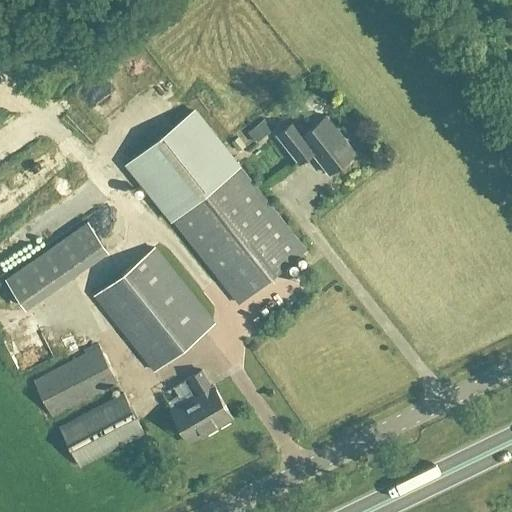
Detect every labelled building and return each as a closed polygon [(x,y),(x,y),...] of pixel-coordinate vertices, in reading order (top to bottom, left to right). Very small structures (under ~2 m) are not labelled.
[(238,304),(305,251),(194,112),(128,165),(238,304)] [(355,154),(326,117),(304,135),(294,122),(276,136),(299,165),(312,154),(328,175),(355,154)] [(5,281),(23,307),(105,249),(87,223),(5,281)] [(94,298),(153,374),(215,324),(156,249),(94,298)] [(52,416),(117,382),(98,346),(33,380),(52,416)] [(189,443),(231,419),(212,386),(209,388),(200,372),(189,379),(198,396),(171,411),(189,443)] [(60,428),(80,467),(144,435),(124,395),(60,428)]
